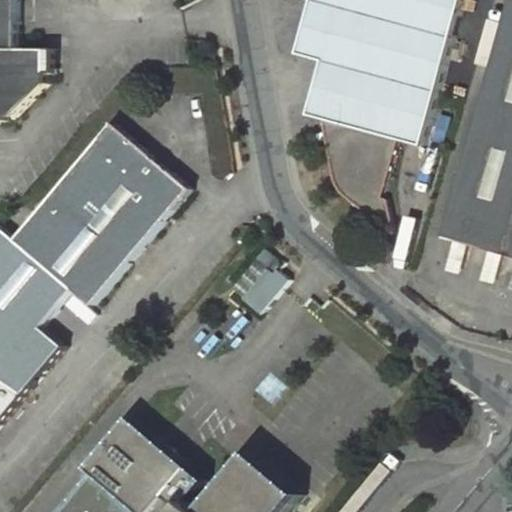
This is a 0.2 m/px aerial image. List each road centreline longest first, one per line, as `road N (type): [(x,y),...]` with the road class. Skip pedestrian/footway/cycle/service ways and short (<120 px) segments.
road 1 (unclassified): [(511,381),(443,351),(277,196),(240,0)]
road 2 (unknown): [(272,171),(0,461)]
